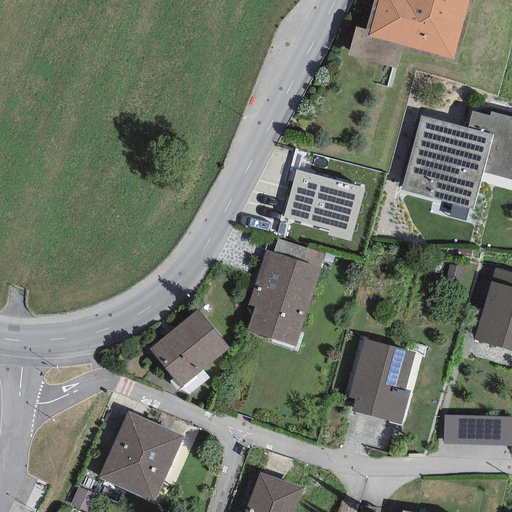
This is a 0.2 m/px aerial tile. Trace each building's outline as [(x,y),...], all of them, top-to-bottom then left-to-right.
[(473,0),(373,0),(365,30),(363,38),(401,50),(455,64),(473,0)] [(395,69),(401,50),(363,38),(365,30),(355,27),(347,55),(395,69)] [(511,117),(490,112),(489,116),(471,111),(467,128),(420,116),(400,190),(473,209),(482,173),(511,180),(511,117)] [(364,189),(296,170),(283,218),(329,230),(327,235),(350,242),(364,189)] [(277,239),(273,253),(319,268),(323,254),(277,239)] [(273,253),(265,250),(247,305),(254,307),(246,331),(295,347),(320,268),(319,268),(273,253)] [(511,273),(494,268),(473,340),(511,351),(511,273)] [(229,348),(198,310),(148,350),(180,388),(229,348)] [(414,353),(364,340),(348,397),(354,399),(351,412),(400,425),(409,392),(404,391),(414,353)] [(183,437),(127,412),(97,478),(153,503),(183,437)] [(511,417),(443,416),(443,444),(511,445),(511,417)] [(294,511),(303,488),(259,472),(244,511),(294,511)]
